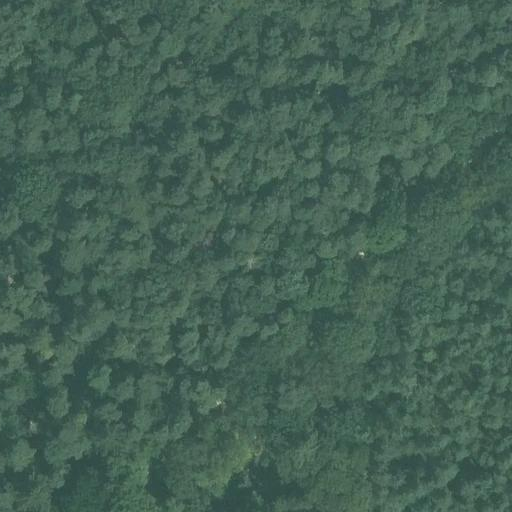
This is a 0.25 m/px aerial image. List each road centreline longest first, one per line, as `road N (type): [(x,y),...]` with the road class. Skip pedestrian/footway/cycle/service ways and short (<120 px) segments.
road 1 (track): [(91,511),(511,99)]
road 2 (track): [(188,418),(112,327),(18,195),(0,154)]
